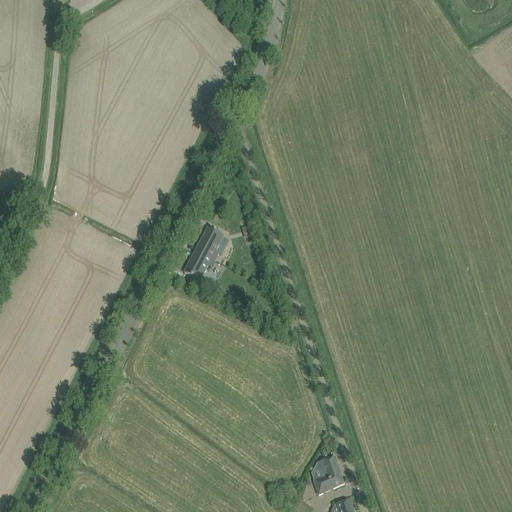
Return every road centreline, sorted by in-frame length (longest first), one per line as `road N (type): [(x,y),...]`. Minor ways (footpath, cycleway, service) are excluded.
road 1 (unclassified): [(35,511),(230,131)]
road 2 (unclassified): [(365,511),(241,140),(230,131)]
road 3 (unclassified): [(0,269),(43,181),(64,23),(97,0)]
road 4 (unclassified): [(230,131),(273,41),(279,0)]
